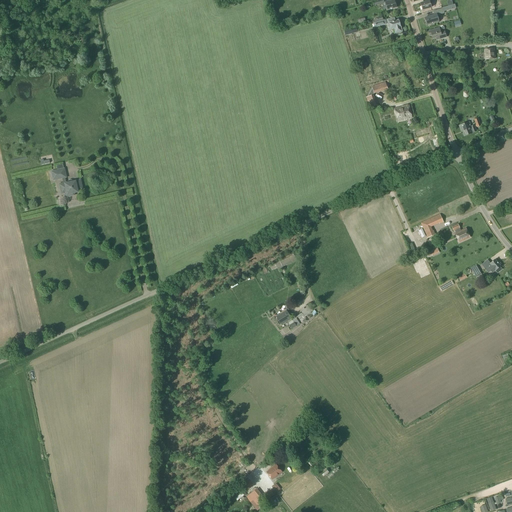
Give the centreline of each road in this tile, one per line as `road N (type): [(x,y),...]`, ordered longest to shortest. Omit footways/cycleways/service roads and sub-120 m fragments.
road 1 (unclassified): [(0,362),(456,154)]
road 2 (tertiary): [(456,154),(406,0)]
